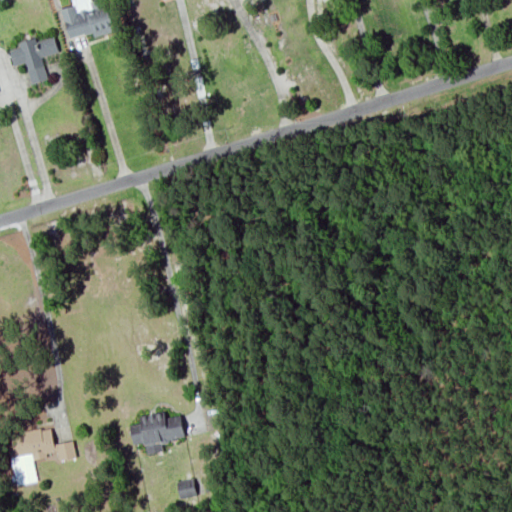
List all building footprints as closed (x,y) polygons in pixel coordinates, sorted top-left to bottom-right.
[(61,8),(69,38),(93,31),(94,36),(114,31),(105,0),(91,0),(71,0),(73,5),(61,8)] [(48,79),(42,56),(59,52),(54,36),(35,41),(34,37),(19,41),(20,46),(9,49),(14,65),(25,62),(31,83),(48,79)] [(133,444),(145,442),(147,453),(163,451),(161,442),(185,438),(181,414),(166,417),(165,411),(140,416),(141,422),(130,424),(133,444)] [(16,485),(38,481),(34,459),(47,457),(46,452),(57,450),(59,459),(76,457),(73,440),(54,443),(51,426),(11,433),(12,443),(8,444),(16,485)] [(177,481),(180,497),(204,492),(201,476),(177,481)]
